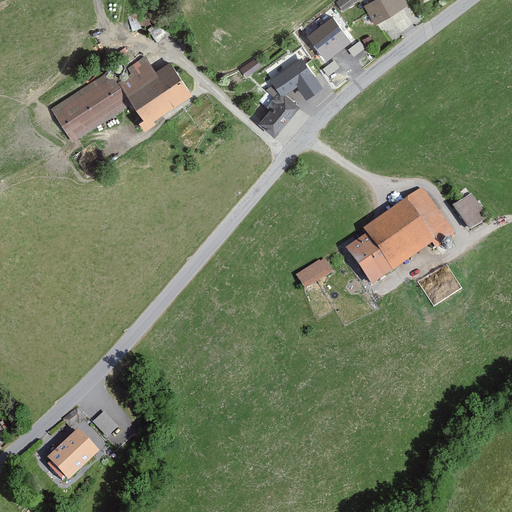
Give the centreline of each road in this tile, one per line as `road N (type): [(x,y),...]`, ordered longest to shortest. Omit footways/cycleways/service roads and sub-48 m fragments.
road 1 (unclassified): [(474,0),(331,112),(107,369),(0,465)]
road 2 (unknown): [(305,140),(368,180),(427,194),(458,248)]
road 3 (unknown): [(133,55),(182,68),(285,163)]
